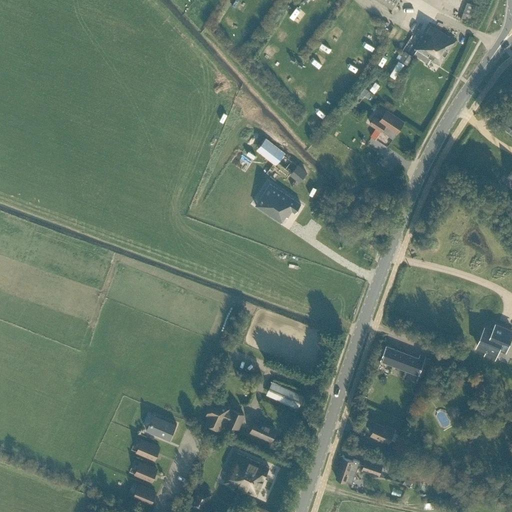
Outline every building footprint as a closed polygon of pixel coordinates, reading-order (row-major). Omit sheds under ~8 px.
[(377,0),(392,9),(397,0),(377,0)] [(467,2),(461,20),(469,22),(475,5),(467,2)] [(420,42),(419,43),(437,54),(444,43),(451,47),(455,40),(430,25),(421,40),(419,39),(418,41),(420,42)] [(417,50),(414,54),(428,63),(430,59),(440,65),(451,47),(444,43),(437,54),(419,43),(415,49),(417,50)] [(413,56),(405,51),(399,59),(407,65),(413,56)] [(363,90),(359,94),(362,97),(368,90),(365,88),(363,90)] [(374,117),(370,123),(381,131),(393,138),(396,133),(404,122),(386,110),(379,120),(374,117)] [(511,121),(507,117),(499,127),(511,136),(511,121)] [(299,166),(291,175),(299,181),(306,172),(299,166)] [(260,197),(255,205),(281,222),(286,215),(287,216),(292,210),(295,212),(301,204),(285,193),(285,194),(282,193),(283,191),(270,183),(265,190),(270,194),(269,196),(265,201),(260,197)] [(485,328),(477,346),(487,350),(485,355),(494,358),(499,347),(505,350),(511,333),(511,331),(496,324),(493,331),(485,328)] [(386,346),(381,359),(419,373),(424,360),(425,356),(420,354),(419,358),(386,346)] [(272,381),(266,394),(298,408),(304,395),(272,381)] [(209,415),(205,423),(219,429),(223,421),(238,428),(244,414),(213,400),(206,414),(209,415)] [(175,423),(155,414),(151,420),(150,422),(151,422),(148,428),(146,428),(168,439),(175,423)] [(256,419),(250,431),(269,440),(274,430),(270,428),(271,426),(256,419)] [(375,422),(369,434),(387,442),(394,428),(387,425),(386,427),(375,422)] [(142,439),(136,452),(154,460),(159,447),(142,439)] [(237,453),(224,482),(234,487),(233,490),(240,493),(242,489),(256,495),(269,467),(237,453)] [(357,467),(359,464),(360,461),(354,459),(353,461),(343,458),(336,478),(346,482),(346,481),(352,483),(357,467)] [(363,466),(359,464),(357,467),(362,469),(362,470),(379,476),(383,464),(366,458),(363,466)] [(140,462),(135,475),(151,481),(157,469),(140,462)] [(406,478),(403,483),(410,486),(412,481),(406,478)] [(139,485),(133,497),(150,505),(155,492),(139,485)] [(198,489),(191,504),(203,509),(210,495),(198,489)] [(436,496),(435,501),(458,508),(461,498),(451,495),(450,500),(436,496)]
